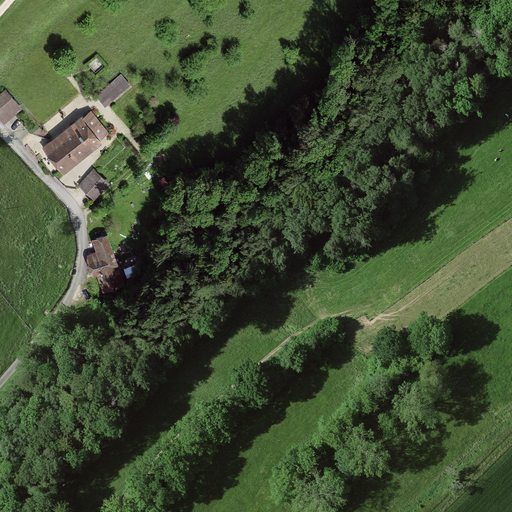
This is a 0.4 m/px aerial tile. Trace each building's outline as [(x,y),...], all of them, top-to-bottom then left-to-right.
[(129,84),(121,74),(96,95),(104,104),(129,84)] [(0,116),(15,101),(1,87),(0,87),(0,116)] [(110,130),(87,103),(35,145),(56,171),(110,130)] [(103,181),(89,169),(75,183),(90,197),(103,181)] [(122,279),(105,231),(91,236),(96,251),(95,251),(85,255),(89,265),(99,261),(101,266),(108,285),(122,279)]
